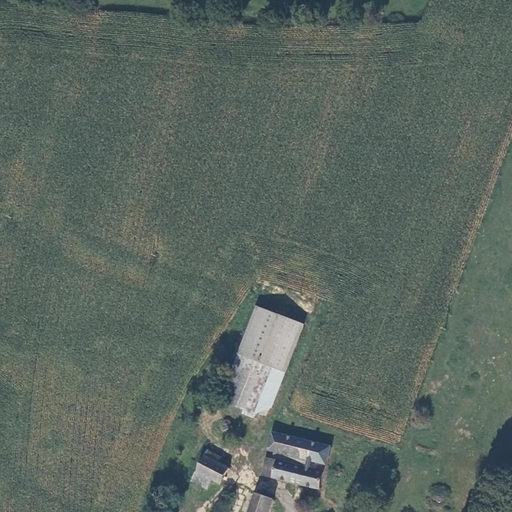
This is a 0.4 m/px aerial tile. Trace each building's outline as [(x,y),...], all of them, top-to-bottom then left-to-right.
[(224,401),(260,414),(277,368),(287,372),(304,325),(258,308),(224,401)] [(234,426),(231,426),(232,423),(231,420),(230,418),(227,418),(224,419),(223,421),(222,424),(224,426),(226,427),(224,427),(225,434),(235,434),(234,426)] [(328,464),(333,444),(273,429),(268,450),(304,460),(304,465),(277,459),(272,478),(322,490),(327,468),(321,466),(321,463),(328,464)] [(221,457),(205,452),(191,483),(212,494),(214,489),(209,486),(212,481),(223,485),(230,470),(218,464),(221,457)] [(272,478),(277,459),(261,455),(256,473),(272,478)] [(250,511),(249,511),(268,511),(273,498),(257,493),(250,511)]
